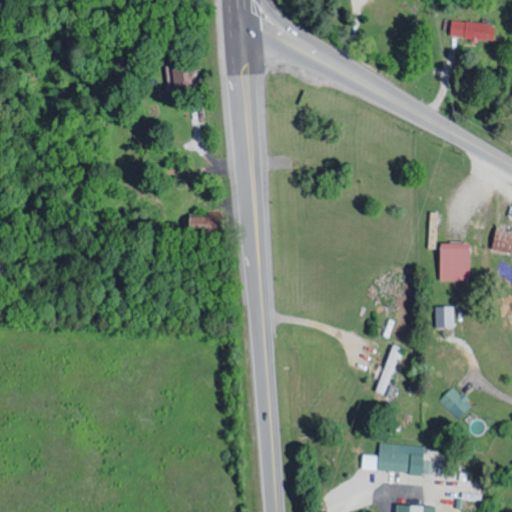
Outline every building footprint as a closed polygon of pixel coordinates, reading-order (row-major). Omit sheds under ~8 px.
[(497,41),(499,24),(454,18),(451,36),(497,41)] [(169,63),(170,88),(191,87),(190,62),(169,63)] [(511,229),(499,227),(495,249),(510,252),(511,252),(511,229)] [(442,279),(473,280),(474,245),(443,244),(442,279)] [(438,305),(438,326),(457,326),(457,305),(438,305)] [(387,393),(404,346),(395,343),(378,390),(387,393)] [(457,421),(475,405),(456,385),(439,401),(457,421)] [(427,445),(381,442),(381,454),(365,453),(364,469),(436,473),(437,460),(426,459),(427,445)] [(438,511),(439,511),(433,511),(433,504),(400,503),(399,511),(438,511)]
